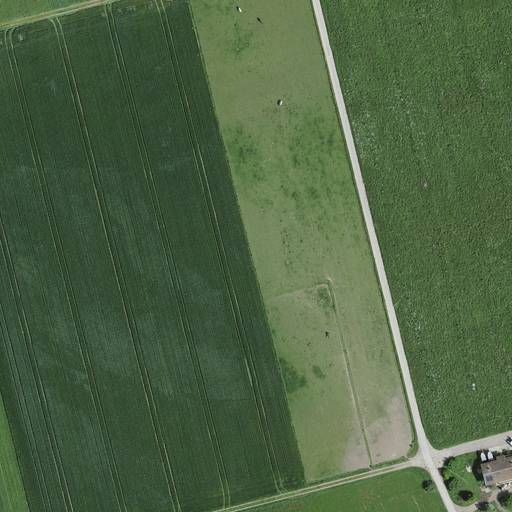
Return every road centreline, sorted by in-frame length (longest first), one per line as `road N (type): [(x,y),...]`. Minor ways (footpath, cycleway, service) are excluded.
road 1 (unclassified): [(314,0),(427,457),(453,511)]
road 2 (track): [(511,436),(218,511)]
